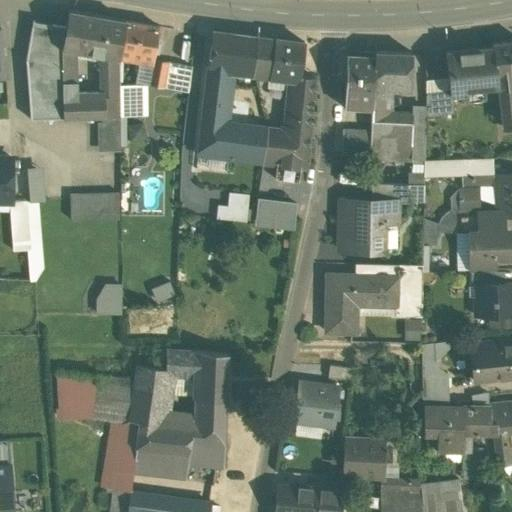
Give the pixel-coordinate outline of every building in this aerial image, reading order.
[(125,21),(69,11),(66,26),(62,50),(118,59),(120,52),(125,21)] [(66,26),(33,20),(26,58),(62,65),(62,64),(62,50),(66,26)] [(158,26),(125,21),(120,52),(153,58),(158,26)] [(257,37),(211,31),(208,67),(233,69),(253,71),(257,37)] [(303,42),(257,37),(253,71),(269,73),(269,74),(294,77),(299,78),(300,77),(303,42)] [(511,41),(492,44),(493,48),(493,47),(496,75),(511,73),(511,41)] [(493,48),(445,53),(449,89),(450,96),(451,95),(465,94),(464,89),(497,86),(496,75),(493,47),(493,48)] [(411,53),(374,52),(374,56),(372,84),(389,84),(410,85),(411,53)] [(374,56),(346,54),(343,108),(371,109),(372,84),(374,56)] [(169,60),(156,57),(150,83),(164,86),(169,60)] [(62,65),(26,58),(30,117),(63,116),(63,96),(62,65)] [(191,65),(177,62),(173,84),(189,87),(191,65)] [(76,96),(76,64),(62,64),(62,65),(63,96),(76,96)] [(208,67),(197,155),(232,159),(235,127),(225,126),(233,69),(208,67)] [(511,73),(496,75),(497,86),(501,127),(511,125),(511,73)] [(127,85),(127,76),(118,77),(119,85),(127,85)] [(119,85),(118,77),(108,77),(109,96),(109,97),(110,97),(119,96),(119,85)] [(314,78),(300,77),(299,78),(294,77),(286,133),(308,136),(314,78)] [(389,84),(372,84),(371,109),(371,112),(383,112),(383,97),(388,97),(389,84)] [(145,115),(144,85),(127,85),(119,85),(119,96),(119,115),(126,115),(145,115)] [(449,89),(425,92),(425,117),(453,114),(451,95),(450,96),(449,89)] [(109,97),(109,96),(76,96),(63,96),(63,116),(110,115),(110,97),(109,97)] [(119,115),(119,96),(110,97),(110,115),(119,115)] [(383,112),(371,112),(370,130),(369,147),(369,155),(424,158),(425,131),(412,131),(412,113),(383,112)] [(119,121),(119,115),(110,115),(111,141),(120,141),(119,121)] [(266,130),(235,127),(232,159),(262,163),(266,130)] [(370,130),(342,129),(341,154),(365,155),(366,147),(369,147),(370,130)] [(286,133),(266,130),(262,163),(300,167),(305,168),(308,136),(286,133)] [(10,159),(0,158),(0,202),(8,202),(11,202),(11,200),(10,159)] [(492,159),(457,161),(457,176),(481,175),(491,175),(492,159)] [(457,161),(424,162),(424,177),(457,176),(457,161)] [(300,167),(276,164),(274,179),(298,181),(300,167)] [(511,214),(511,174),(499,175),(499,184),(499,185),(500,214),(500,215),(502,215),(511,214)] [(491,175),(481,175),(481,184),(499,185),(499,184),(499,175),(491,175)] [(408,184),(371,183),(371,200),(397,201),(397,203),(408,203),(408,184)] [(424,185),(408,184),(408,203),(424,201),(424,185)] [(78,193),(78,218),(120,217),(119,191),(78,193)] [(212,217),(243,218),(244,192),(223,191),(223,203),(212,203),(212,217)] [(296,203),(262,199),(259,224),(293,228),(296,203)] [(25,200),(11,200),(11,202),(8,202),(11,236),(28,236),(25,200)] [(371,200),(342,200),(341,219),(339,219),(339,249),(383,250),(383,222),(396,222),(397,203),(397,201),(371,200)] [(500,214),(448,215),(448,232),(468,232),(502,232),(502,215),(500,215),(500,214)] [(502,232),(468,232),(469,258),(492,257),(493,258),(509,257),(511,252),(511,236),(507,232),(502,232)] [(28,236),(11,236),(12,249),(29,249),(28,236)] [(492,257),(469,258),(470,271),(493,270),(493,258),(492,257)] [(396,264),(355,263),(354,274),(356,274),(356,278),(395,279),(396,279),(396,264)] [(422,264),(396,264),(396,279),(395,279),(394,300),(394,315),(421,316),(422,264)] [(493,270),(470,271),(470,285),(474,285),(474,283),(494,283),(493,270)] [(354,274),(326,273),(325,332),(355,333),(356,298),(394,300),(395,279),(356,278),(356,274),(354,274)] [(511,281),(494,283),(474,283),(474,285),(475,315),(511,314),(511,281)] [(98,316),(121,315),(119,287),(106,287),(97,300),(98,316)] [(433,343),(420,344),(422,376),(434,376),(433,343)] [(511,343),(494,346),(497,378),(511,376),(511,343)] [(494,346),(471,348),(475,380),(497,378),(494,346)] [(194,351),(166,350),(164,366),(167,367),(193,369),(194,351)] [(227,354),(194,351),(193,369),(199,369),(198,397),(226,398),(227,354)] [(164,366),(137,364),(135,379),(132,401),(142,403),(165,407),(169,384),(167,367),(164,366)] [(353,369),(329,365),(327,377),(351,380),(353,369)] [(99,375),(95,416),(129,421),(132,401),(135,379),(99,375)] [(434,376),(422,376),(423,404),(448,403),(447,375),(434,376)] [(338,386),(298,381),(293,421),(333,426),(338,386)] [(226,398),(198,397),(197,431),(224,434),(226,398)] [(142,403),(132,401),(129,421),(140,422),(140,420),(141,421),(142,403)] [(511,401),(489,402),(488,407),(488,409),(488,422),(495,422),(497,433),(504,432),(511,431),(511,401)] [(488,409),(429,408),(423,407),(423,431),(430,432),(429,445),(437,445),(437,448),(462,449),(470,449),(470,447),(470,436),(468,435),(468,432),(492,433),(493,433),(497,433),(495,422),(488,422),(488,409)] [(141,421),(140,420),(140,422),(138,436),(136,450),(175,454),(188,456),(191,430),(192,426),(141,421)] [(140,422),(129,421),(127,435),(138,436),(140,422)] [(197,431),(191,430),(188,456),(188,462),(221,465),(223,465),(224,434),(197,431)] [(497,433),(493,433),(496,466),(509,461),(504,432),(497,433)] [(384,439),(343,437),(341,478),(383,479),(383,478),(384,439)] [(470,449),(462,449),(462,466),(480,466),(480,447),(470,447),(470,449)] [(175,454),(136,450),(133,472),(172,476),(175,454)] [(188,456),(175,454),(172,476),(186,477),(186,473),(188,462),(188,456)] [(221,465),(188,462),(186,473),(221,476),(221,465)] [(0,463),(0,511),(14,511),(11,463),(8,463),(0,463)] [(480,466),(462,466),(462,480),(472,478),(482,467),(480,466)] [(419,480),(383,478),(383,479),(381,511),(420,511),(421,503),(419,484),(419,480)] [(462,511),(458,480),(419,484),(421,503),(422,511),(462,511)] [(341,511),(341,490),(277,485),(274,511),(341,511)] [(211,501),(130,491),(126,511),(209,511),(210,505),(211,501)]
